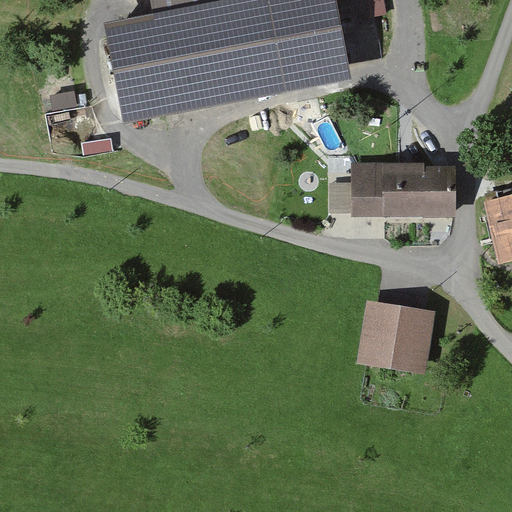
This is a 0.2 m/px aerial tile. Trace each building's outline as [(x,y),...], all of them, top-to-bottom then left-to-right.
[(149,0),(154,21),(103,31),(125,131),(352,87),(335,0),(149,0)] [(353,0),(357,19),(368,17),(365,0),(353,0)] [(383,0),(368,0),(372,19),(387,16),(383,0)] [(82,145),(84,158),(114,153),(111,140),(82,145)] [(130,154),(105,155),(107,171),(131,169),(130,154)] [(425,167),(352,166),(352,185),(330,185),(330,216),(352,216),(352,220),(457,221),(457,170),(425,171),(425,167)] [(511,200),(484,207),(499,269),(511,266),(511,200)] [(357,366),(427,378),(437,314),(367,304),(357,366)]
